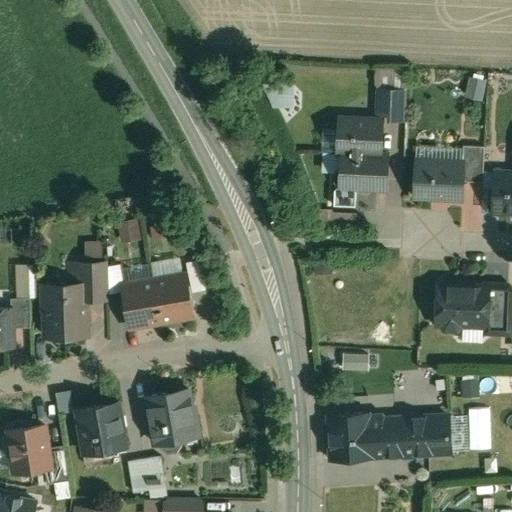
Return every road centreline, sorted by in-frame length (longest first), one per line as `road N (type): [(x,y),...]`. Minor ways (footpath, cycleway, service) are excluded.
road 1 (secondary): [(286,337),(260,249),(213,151),(123,0)]
road 2 (residential): [(0,390),(286,337)]
road 3 (secondary): [(296,511),(297,422),(286,337)]
